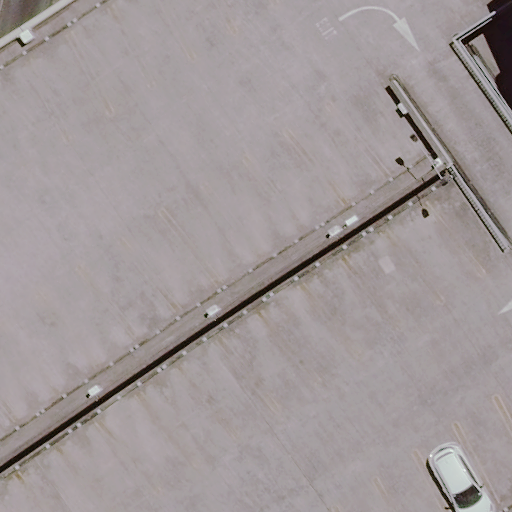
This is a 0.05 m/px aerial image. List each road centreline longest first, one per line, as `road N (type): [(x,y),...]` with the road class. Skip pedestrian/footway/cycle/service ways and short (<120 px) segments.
road 1 (unknown): [(423,0),(511,141)]
road 2 (unknown): [(511,412),(384,511)]
